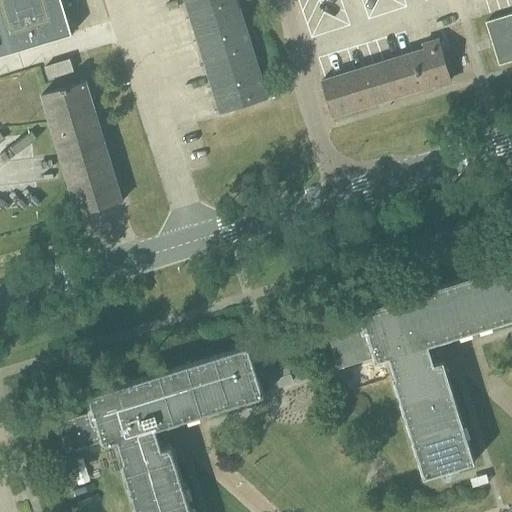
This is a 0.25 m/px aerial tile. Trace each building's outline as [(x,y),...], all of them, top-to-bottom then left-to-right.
[(0,0),(0,55),(14,51),(72,33),(61,0),(0,0)] [(185,0),(220,112),(269,97),(238,0),(185,0)] [(499,64),(511,60),(511,13),(486,21),(499,64)] [(377,103),(384,101),(387,100),(387,99),(452,79),(439,39),(423,44),(424,49),(322,80),(323,85),(323,86),(325,94),(326,94),(328,101),(328,102),(331,111),(333,116),(377,102),(377,103)] [(71,59),(46,67),(49,78),(74,71),(71,59)] [(86,80),(42,94),(79,215),(123,201),(86,80)] [(429,345),(477,330),(511,318),(511,263),(361,310),(366,327),(331,338),(340,367),(375,356),(377,361),(390,357),(395,376),(393,377),(425,477),(475,462),(444,361),(435,363),(429,345)] [(192,511),(172,445),(171,445),(162,448),(157,429),(265,395),(249,345),(89,395),(94,411),(59,422),(67,451),(103,440),(104,445),(118,441),(124,460),(121,461),(137,511),(192,511)]
